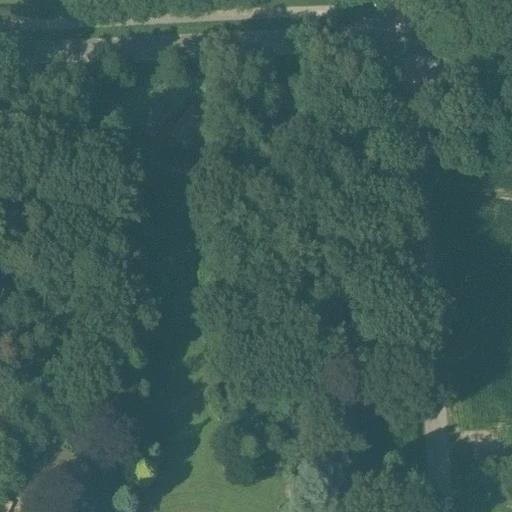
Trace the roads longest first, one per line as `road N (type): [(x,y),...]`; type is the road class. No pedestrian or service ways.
road 1 (unclassified): [(442,511),(400,41)]
road 2 (tertiary): [(400,41),(0,56)]
